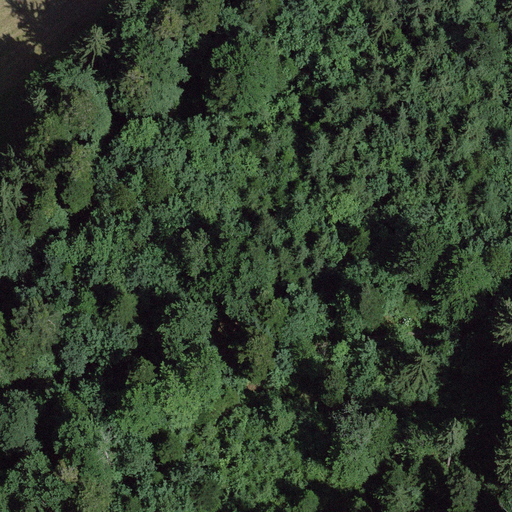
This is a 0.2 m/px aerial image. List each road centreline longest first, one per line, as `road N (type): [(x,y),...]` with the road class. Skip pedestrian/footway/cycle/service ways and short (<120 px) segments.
road 1 (track): [(0,403),(275,349),(511,328)]
road 2 (track): [(0,321),(312,0)]
